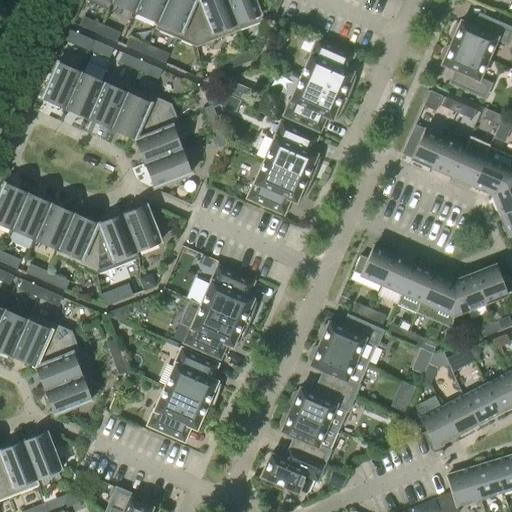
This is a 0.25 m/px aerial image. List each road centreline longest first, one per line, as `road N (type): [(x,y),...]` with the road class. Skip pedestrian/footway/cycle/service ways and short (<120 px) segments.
road 1 (residential): [(328,276),(235,492)]
road 2 (residential): [(399,37),(354,143),(379,162)]
road 3 (residential): [(328,276),(194,217)]
road 4 (residential): [(325,511),(448,462)]
road 5 (residential): [(204,496),(196,485),(92,444)]
